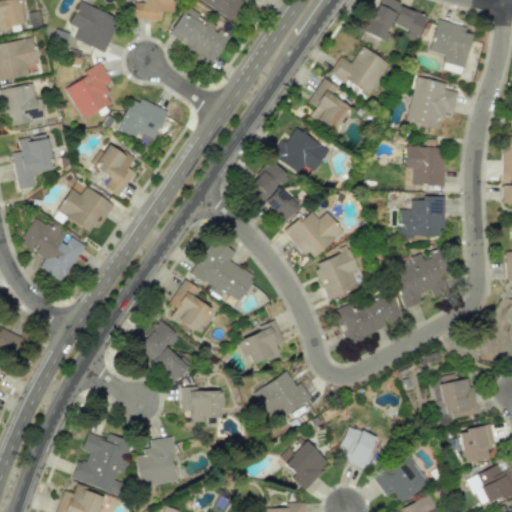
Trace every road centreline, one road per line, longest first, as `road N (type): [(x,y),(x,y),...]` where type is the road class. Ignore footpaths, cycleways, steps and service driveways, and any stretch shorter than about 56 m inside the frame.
road 1 (residential): [(196,197),(232,218),(273,259),(325,364),(338,372),(359,370),(465,312),(479,292),(474,166),(503,53),(507,0)]
road 2 (tertiary): [(298,0),(71,327),(0,468)]
road 3 (tertiary): [(11,511),(79,367),(196,197)]
road 4 (tertiary): [(196,197),(331,0)]
